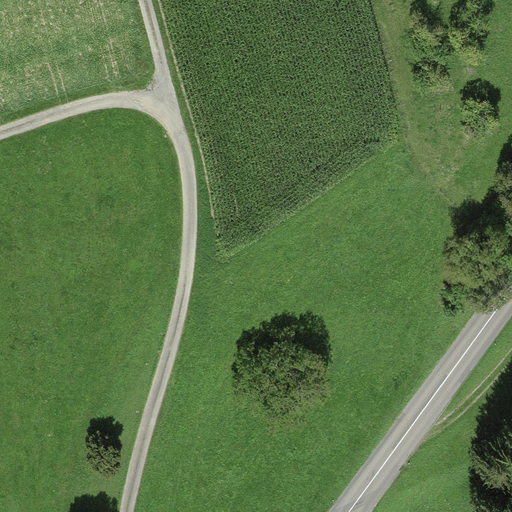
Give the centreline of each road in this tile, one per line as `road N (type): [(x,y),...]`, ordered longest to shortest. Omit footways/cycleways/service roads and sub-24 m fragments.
road 1 (track): [(0,133),(103,99),(163,97),(188,163),(185,337),(140,456),(129,511)]
road 2 (tertiary): [(350,511),(511,289)]
